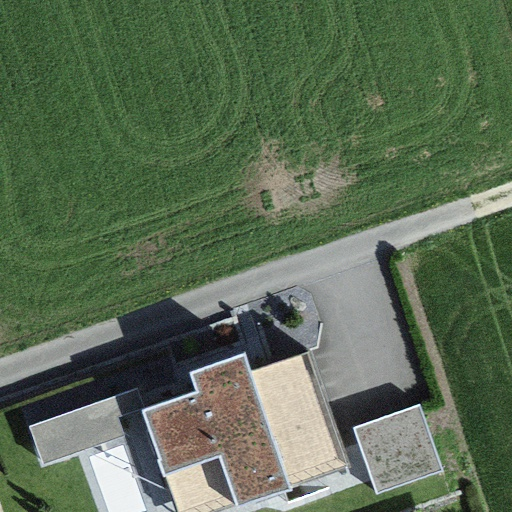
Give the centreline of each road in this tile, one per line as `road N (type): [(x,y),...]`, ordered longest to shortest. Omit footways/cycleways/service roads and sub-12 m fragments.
road 1 (residential): [(0,370),(395,235)]
road 2 (track): [(395,235),(511,194)]
